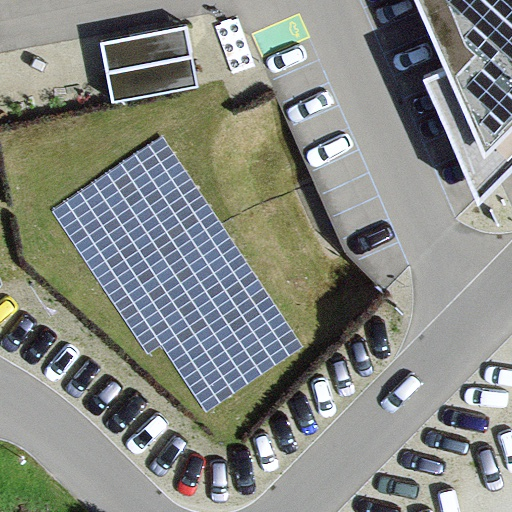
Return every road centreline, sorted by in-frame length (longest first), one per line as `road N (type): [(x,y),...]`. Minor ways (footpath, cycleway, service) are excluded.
road 1 (residential): [(511,298),(305,511)]
road 2 (residential): [(139,511),(52,427),(0,398)]
